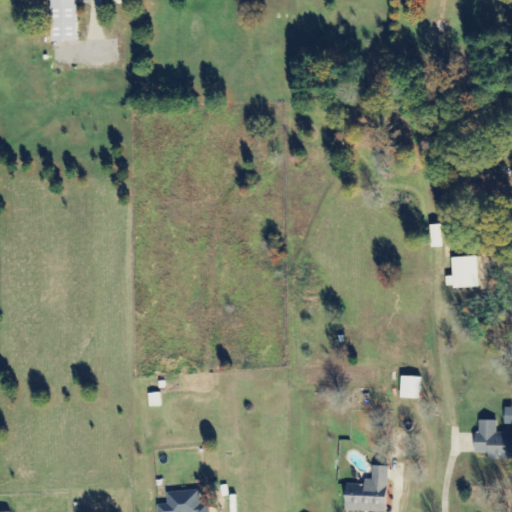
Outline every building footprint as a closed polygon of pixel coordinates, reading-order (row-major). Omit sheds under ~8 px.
[(77,42),(75,0),(50,0),(52,43),(77,42)] [(452,258),(453,277),(446,277),(447,288),(479,287),(478,257),(452,258)] [(420,399),(421,378),(402,377),(401,398),(420,399)] [(149,394),(150,407),(161,406),(160,393),(149,394)] [(475,454),(489,454),(489,459),(511,460),(511,454),(511,453),(511,433),(497,433),(497,421),(480,420),(479,433),(476,433),(475,454)] [(346,511),(363,511),(387,511),(389,466),(373,466),(372,480),(365,479),(365,485),(346,484),(346,511)] [(167,492),(168,504),(157,505),(157,511),(210,511),(210,504),(201,505),(200,490),(167,492)]
